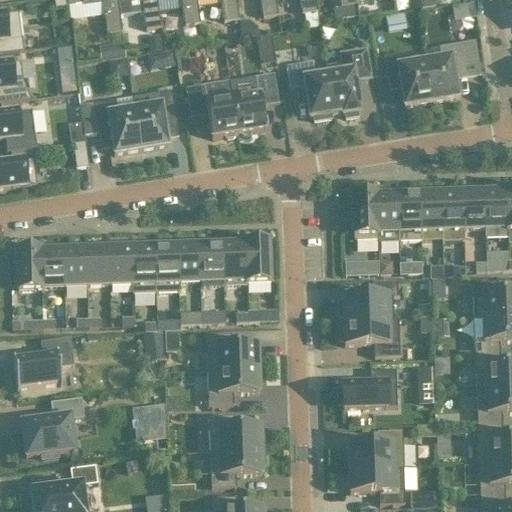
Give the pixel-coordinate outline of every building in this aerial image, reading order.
[(52,0),(54,11),(68,10),(66,0),(52,0)] [(117,3),(108,4),(107,0),(66,0),(68,8),(82,6),(82,7),(101,4),(106,37),(121,35),(117,4),(117,3)] [(156,0),(107,0),(108,4),(117,3),(117,4),(121,3),(121,4),(141,2),(145,33),(160,31),(156,0)] [(200,27),(195,0),(156,0),(160,0),(163,0),(179,0),(184,29),(200,27)] [(219,0),(223,25),(239,23),(235,0),(219,0)] [(259,0),(262,21),(278,19),(274,0),(259,0)] [(314,0),(298,0),(301,17),(317,15),(314,0)] [(338,0),(340,10),(355,8),(354,0),(338,0)] [(0,56),(23,54),(18,16),(0,18),(0,56)] [(161,53),(159,42),(148,44),(149,55),(161,53)] [(440,62),(424,65),(430,106),(457,102),(453,78),(479,74),(474,44),(438,50),(440,62)] [(57,53),(62,96),(75,95),(70,51),(57,53)] [(340,57),(341,67),(325,69),(332,118),(341,117),(342,119),(344,118),(345,122),(357,120),(356,117),(359,116),(354,84),(369,82),(365,54),(340,57)] [(172,56),(159,58),(162,72),(174,70),(172,56)] [(404,111),(430,106),(424,65),(407,68),(405,56),(383,59),(388,89),(400,87),(404,111)] [(20,66),(0,68),(0,106),(30,103),(22,83),(20,66)] [(330,119),(332,118),(325,69),(324,69),(325,72),(313,74),(311,66),(284,70),(288,93),(304,91),(309,122),(312,121),(313,125),(330,122),(330,119)] [(273,78),(229,85),(231,98),(237,138),(240,138),(243,139),(249,138),(251,136),(265,134),(261,110),(278,107),(273,78)] [(235,139),(237,138),(231,98),(205,102),(203,89),(184,92),(189,121),(206,119),(210,142),(224,140),(226,142),(232,141),(235,139)] [(133,113),(140,154),(167,150),(163,126),(175,124),(170,94),(157,97),(159,108),(133,113)] [(113,158),(140,154),(133,113),(117,115),(115,104),(93,107),(98,137),(109,135),(113,158)] [(84,139),(98,137),(93,107),(81,109),(84,139)] [(36,151),(31,113),(0,117),(0,143),(4,143),(6,156),(36,151)] [(88,170),(85,145),(72,147),(75,172),(88,170)] [(0,167),(0,193),(36,189),(33,163),(0,167)] [(483,196),(462,197),(463,234),(484,233),(483,196)] [(504,196),(483,196),(484,233),(485,242),(506,241),(506,234),(505,196),(504,196)] [(462,197),(440,198),(442,244),(442,245),(463,244),(463,234),(462,197)] [(353,245),(377,244),(375,200),(376,200),(376,198),(352,199),(353,245)] [(440,198),(419,199),(420,235),(421,235),(421,245),(442,244),(440,198)] [(375,200),(377,244),(377,246),(398,245),(397,199),(376,200),(375,200)] [(397,199),(398,245),(421,245),(421,235),(420,235),(418,199),(397,199)] [(244,246),(244,248),(246,287),(247,287),(269,286),(268,245),(244,246)] [(223,285),(222,285),(222,290),(247,289),(247,287),(246,287),(244,248),(222,249),(223,285)] [(222,249),(199,250),(200,286),(200,291),(222,290),(222,285),(223,285),(222,249)] [(177,287),(178,287),(200,286),(199,250),(176,251),(177,287)] [(132,288),(131,288),(131,298),(155,297),(153,251),(131,252),(132,288)] [(153,251),(155,297),(179,297),(178,287),(177,287),(176,251),(153,251)] [(108,253),(109,289),(131,288),(132,288),(131,252),(108,253)] [(42,294),(42,292),(41,292),(39,255),(40,255),(40,253),(16,254),(17,295),(42,294)] [(108,253),(85,254),(86,290),(109,289),(108,253)] [(41,292),(42,292),(63,291),(62,254),(40,255),(39,255),(41,292)] [(85,254),(62,254),(63,291),(86,290),(85,254)] [(498,265),(499,274),(508,274),(507,265),(498,265)] [(380,266),(380,279),(391,278),(391,266),(380,266)] [(475,267),(475,275),(485,275),(485,266),(475,267)] [(343,267),(344,280),(359,279),(358,267),(343,267)] [(420,267),(407,267),(408,278),(420,278),(420,267)] [(442,270),(430,271),(430,282),(442,281),(442,270)] [(457,270),(443,271),(444,281),(458,280),(457,270)] [(497,286),(471,286),(472,322),(482,321),(482,322),(511,321),(511,297),(497,298),(497,286)] [(343,321),(343,326),(392,324),(392,323),(392,301),(396,301),(396,287),(371,288),(371,301),(342,302),(342,306),(338,306),(339,321),(343,321)] [(430,310),(418,310),(418,321),(430,321),(430,310)] [(201,316),(193,317),(194,329),(202,328),(201,316)] [(224,316),(201,316),(202,328),(224,328),(224,316)] [(247,317),(235,318),(235,327),(247,326),(247,317)] [(259,317),(247,317),(247,326),(259,326),(259,317)] [(133,321),(121,321),(121,331),(133,330),(133,321)] [(474,358),(499,358),(499,346),(511,345),(511,321),(482,322),(482,321),(472,322),(474,358)] [(99,322),(87,323),(88,332),(100,331),(99,322)] [(87,323),(75,323),(76,332),(88,332),(87,323)] [(397,323),(392,323),(392,324),(343,326),(343,330),(339,331),(340,345),(344,345),(344,350),(373,349),(373,362),(398,361),(397,323)] [(42,324),(30,325),(30,334),(42,333),(42,324)] [(54,324),(42,324),(42,333),(54,333),(54,324)] [(178,324),(170,325),(171,335),(179,334),(178,324)] [(156,326),(144,327),(144,335),(156,335),(156,326)] [(160,337),(148,339),(150,351),(162,349),(160,337)] [(205,339),(206,375),(261,373),(260,359),(256,359),(256,349),(231,350),(230,338),(205,339)] [(72,369),(69,342),(41,346),(43,360),(13,364),(16,393),(60,387),(58,370),(72,369)] [(511,369),(499,370),(499,358),(474,358),(475,394),(511,393),(511,369)] [(416,372),(416,386),(431,385),(431,371),(416,372)] [(261,387),(261,373),(206,375),(207,411),(233,410),(232,398),(258,397),(257,387),(261,387)] [(369,388),(341,389),(341,394),(337,394),(338,408),(342,408),(342,413),(396,411),(395,374),(369,375),(369,388)] [(511,393),(475,394),(476,430),(501,429),(501,417),(511,417),(511,393)] [(178,401),(167,401),(168,417),(179,416),(178,401)] [(51,407),(53,423),(23,427),(21,427),(21,429),(22,429),(26,459),(25,459),(25,461),(27,461),(27,460),(41,458),(41,463),(57,461),(56,456),(72,454),(72,455),(74,454),(73,453),(69,422),(82,421),(79,403),(51,407)] [(156,443),(164,442),(163,409),(152,411),(156,443)] [(208,420),(209,456),(264,455),(263,440),(259,440),(259,431),(233,432),(233,420),(208,420)] [(477,466),(511,464),(511,441),(502,441),(501,429),(476,430),(477,466)] [(347,449),(348,473),(402,471),(401,434),(376,435),(376,448),(347,449)] [(264,469),(264,455),(209,456),(210,492),(235,492),(235,480),(261,479),(260,469),(264,469)] [(479,502),(504,501),(504,489),(511,489),(511,464),(477,466),(479,502)] [(30,494),(31,511),(84,511),(82,489),(96,487),(94,470),(69,473),(71,489),(61,490),(61,489),(50,490),(50,492),(30,494)] [(403,508),(402,471),(348,473),(349,497),(378,496),(378,509),(403,508)] [(211,502),(210,511),(236,511),(236,501),(211,502)] [(504,511),(504,501),(479,502),(478,511),(504,511)]
